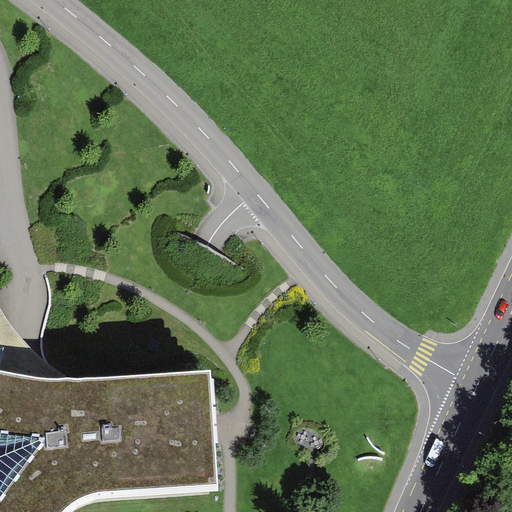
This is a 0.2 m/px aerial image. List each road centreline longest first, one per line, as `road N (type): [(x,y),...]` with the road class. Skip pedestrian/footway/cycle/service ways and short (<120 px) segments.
road 1 (residential): [(477,391),(334,287),(142,73),(51,0)]
road 2 (primary): [(477,391),(421,511)]
